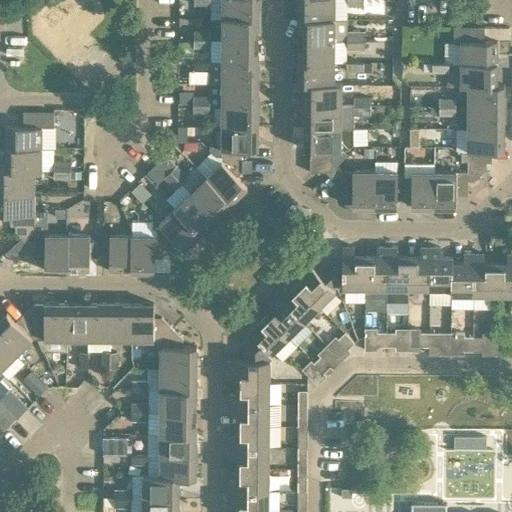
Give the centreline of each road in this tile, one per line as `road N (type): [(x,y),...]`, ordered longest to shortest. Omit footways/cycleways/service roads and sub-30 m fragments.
road 1 (residential): [(511,187),(468,233),(327,227),(278,171),(282,0)]
road 2 (residential): [(208,511),(212,337),(202,322),(169,288),(0,283)]
road 3 (residential): [(315,511),(314,402),(359,363),(511,364)]
road 4 (residential): [(0,100),(84,102),(127,143),(138,127),(146,0)]
road 5 (residential): [(0,481),(38,445),(55,445),(67,472),(65,511)]
